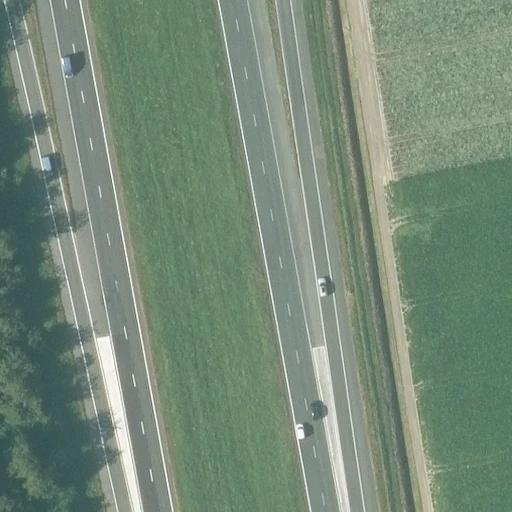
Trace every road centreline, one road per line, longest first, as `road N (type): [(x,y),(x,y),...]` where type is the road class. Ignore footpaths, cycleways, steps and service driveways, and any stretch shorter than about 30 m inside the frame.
road 1 (motorway): [(12,0),(132,511)]
road 2 (motorway): [(324,511),(232,0)]
road 3 (motorway): [(65,0),(157,511)]
road 4 (motorway): [(348,511),(333,342),(281,0)]
